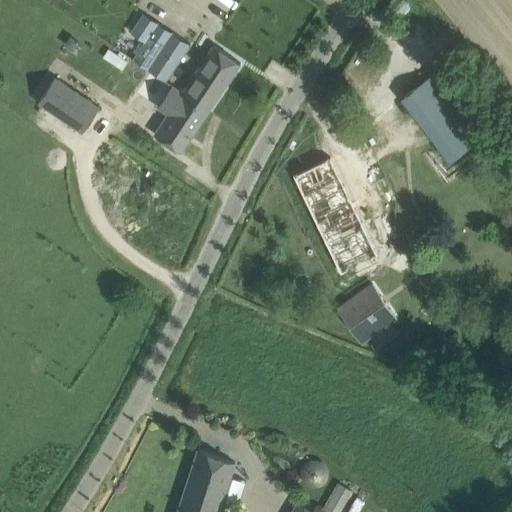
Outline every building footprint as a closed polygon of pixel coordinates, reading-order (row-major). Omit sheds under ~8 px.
[(105,0),(102,5),(115,14),(124,0),(105,0)] [(144,13),(132,32),(146,41),(140,49),(134,59),(166,80),(190,44),(144,13)] [(243,60),(216,41),(172,108),(162,101),(144,127),(181,152),(243,60)] [(437,72),(404,95),(451,161),(484,138),(437,72)] [(55,77),(38,102),(39,103),(39,102),(82,131),(83,132),(88,123),(99,107),(98,106),(61,82),(56,78),(55,77)] [(342,271),(360,263),(378,254),(348,192),(330,156),(294,174),(342,271)] [(373,284),(340,308),(363,340),(372,333),(396,316),(373,284)] [(219,511),(235,461),(198,449),(177,511),(219,511)] [(343,511),(351,485),(337,481),(328,511),(343,511)]
